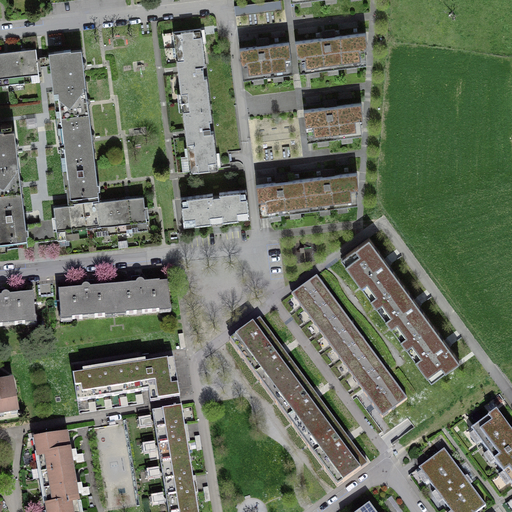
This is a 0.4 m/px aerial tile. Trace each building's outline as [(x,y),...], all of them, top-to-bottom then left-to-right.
[(217,164),(200,29),(172,32),(189,168),(217,164)] [(362,37),(300,44),(303,73),(366,65),(362,37)] [(36,47),(0,51),(0,85),(40,80),(39,79),(39,72),(38,65),(46,64),(50,64),(49,55),(37,56),(36,47)] [(89,111),(82,48),(71,49),(71,47),(48,50),(49,55),(50,64),(51,73),(53,91),(56,115),(89,111)] [(293,77),(289,47),(242,53),(246,83),(293,77)] [(304,114),(308,144),(360,137),(356,108),(304,114)] [(89,111),(56,115),(57,119),(57,123),(61,153),(66,194),(66,198),(66,201),(73,200),(74,203),(93,201),(93,199),(99,199),(98,188),(100,187),(99,180),(97,180),(89,111)] [(17,146),(15,129),(4,130),(4,129),(0,129),(0,200),(23,198),(22,188),(21,183),(17,152),(17,146)] [(257,189),(260,220),(353,210),(350,179),(257,189)] [(252,221),(250,194),(186,200),(188,227),(252,221)] [(74,203),(52,206),(53,215),(52,216),(52,220),(54,231),(56,231),(58,246),(70,245),(69,239),(123,233),(123,239),(133,238),(133,231),(148,230),(146,220),(150,219),(148,204),(145,204),(144,195),(93,201),(74,203)] [(26,226),(23,198),(0,200),(0,250),(8,250),(7,245),(28,243),(27,240),(27,233),(29,233),(28,228),(28,226),(26,226)] [(459,360),(369,238),(341,259),(431,381),(459,360)] [(119,248),(128,247),(128,239),(118,240),(119,248)] [(318,277),(293,295),(383,417),(407,399),(318,277)] [(170,286),(57,297),(59,319),(172,309),(170,286)] [(0,324),(38,320),(36,299),(13,301),(13,298),(8,299),(4,299),(5,302),(0,302),(0,324)] [(361,470),(253,324),(230,341),(338,487),(361,470)] [(172,364),(72,380),(76,404),(148,393),(149,401),(177,397),(172,364)] [(11,385),(0,386),(0,422),(16,421),(11,385)] [(197,511),(181,406),(152,412),(167,511),(197,511)] [(511,483),(511,440),(491,411),(462,430),(504,490),(511,483)] [(78,511),(65,436),(38,444),(49,511),(78,511)] [(476,511),(482,509),(439,449),(412,469),(442,511),(476,511)] [(390,511),(402,511),(391,497),(383,503),(390,511)]
